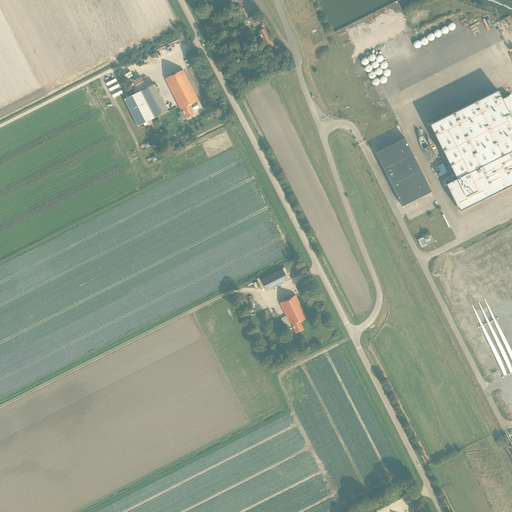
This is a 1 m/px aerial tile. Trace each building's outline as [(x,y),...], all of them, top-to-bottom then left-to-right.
[(260,24),(258,21),(255,15),(250,18),(254,27),(260,24)] [(262,39),(269,35),(263,25),(263,24),(260,25),(262,30),(259,32),(260,34),(258,35),(260,39),(262,38),(262,39)] [(269,35),(262,39),(265,45),(269,43),(271,47),(274,46),(269,35)] [(278,54),(279,56),(283,54),(278,46),(274,48),(276,54),(278,53),(278,54)] [(192,111),(189,106),(199,101),(184,70),(165,79),(181,111),(182,110),(187,119),(194,115),(192,111)] [(144,126),(146,125),(146,123),(169,111),(155,84),(124,100),(138,127),(143,124),(144,126)] [(511,99),(505,91),(506,92),(502,94),(501,94),(504,99),(503,99),(499,92),(431,126),(457,179),(447,185),(460,212),(511,186),(511,99)] [(432,192),(412,152),(405,138),(376,153),(403,207),(432,192)] [(431,235),(420,240),(423,246),(434,241),(431,235)] [(262,279),(267,291),(288,280),(283,269),(262,279)] [(292,326),(296,334),(304,330),(300,322),(307,318),(296,295),(280,304),(291,326),(292,326)] [(244,301),(248,310),(252,308),(248,299),(244,301)]
